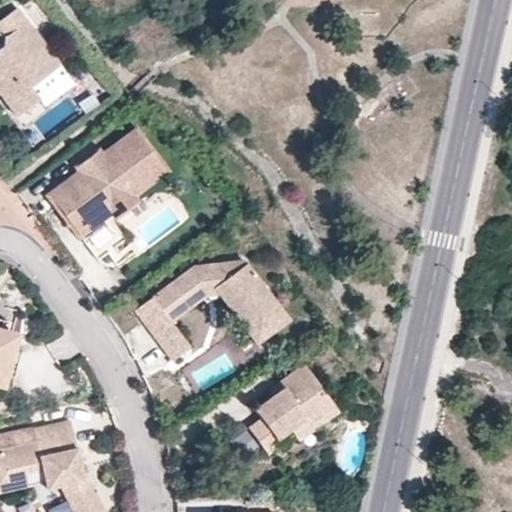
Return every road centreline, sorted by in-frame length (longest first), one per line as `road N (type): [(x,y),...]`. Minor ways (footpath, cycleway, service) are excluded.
road 1 (residential): [(498,0),(386,511)]
road 2 (residential): [(154,511),(142,426),(100,346),(11,231)]
